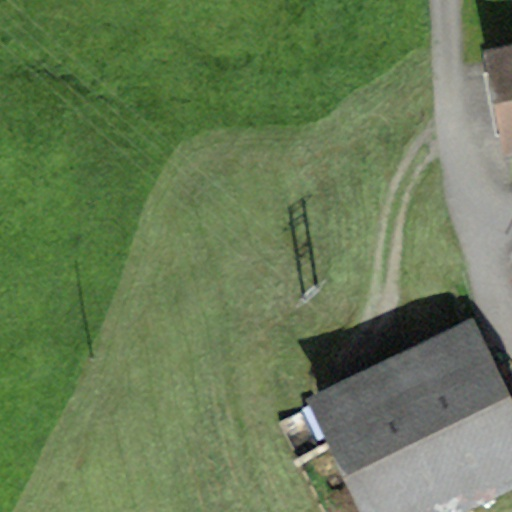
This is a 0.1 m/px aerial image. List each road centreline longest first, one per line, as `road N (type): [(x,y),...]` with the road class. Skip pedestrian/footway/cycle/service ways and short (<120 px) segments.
road 1 (track): [(346,364),(373,323),(379,251),(406,176),(456,106)]
road 2 (track): [(255,350),(258,407),(297,511)]
